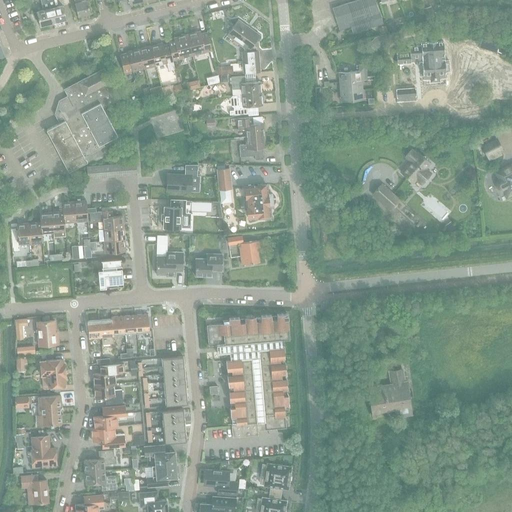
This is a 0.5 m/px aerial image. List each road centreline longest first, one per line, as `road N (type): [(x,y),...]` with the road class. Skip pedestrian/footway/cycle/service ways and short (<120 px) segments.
road 1 (residential): [(306,295),(282,0)]
road 2 (residential): [(141,297),(130,191),(122,185),(56,190),(16,215)]
road 3 (residential): [(184,293),(197,420),(185,511)]
road 4 (unclassified): [(309,511),(316,419),(306,295)]
road 5 (residential): [(59,511),(82,406),(73,302)]
road 6 (residential): [(306,295),(511,266)]
road 7 (residential): [(306,295),(184,293)]
